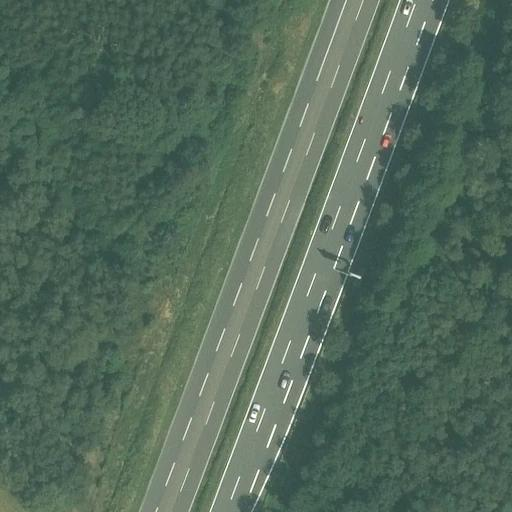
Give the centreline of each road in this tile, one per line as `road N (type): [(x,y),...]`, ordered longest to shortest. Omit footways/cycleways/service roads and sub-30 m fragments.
road 1 (motorway): [(364,0),(173,511)]
road 2 (motorway): [(227,511),(417,0)]
